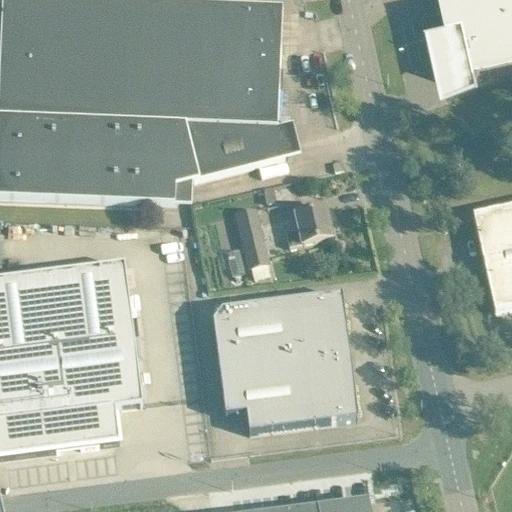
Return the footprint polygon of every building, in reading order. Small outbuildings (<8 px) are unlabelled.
[(511,0),(440,0),(444,13),(423,18),(423,20),(427,19),(441,85),(474,72),(475,75),(477,75),(473,60),(511,51),(511,0)] [(282,14),(3,2),(0,69),(0,203),(175,210),(177,191),(285,164),(277,133),(282,14)] [(511,210),(473,219),(495,318),(511,313),(511,210)] [(325,211),(296,218),(300,234),(286,237),(289,251),(303,248),(332,242),(325,211)] [(236,219),(236,220),(249,273),(269,268),(256,214),(236,219)] [(143,410),(125,269),(0,285),(0,462),(59,455),(80,453),(119,448),(115,414),(143,410)] [(348,342),(342,300),(222,315),(213,327),(226,421),(247,419),(249,439),(358,424),(353,382),(347,342),(348,342)]
